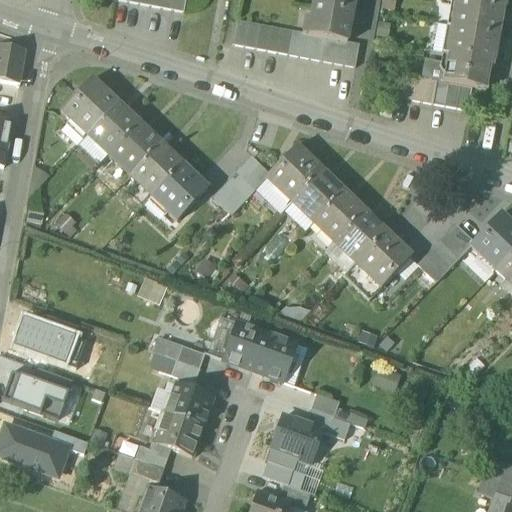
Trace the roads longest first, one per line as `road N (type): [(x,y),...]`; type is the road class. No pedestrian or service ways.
road 1 (residential): [(511,179),(47,28)]
road 2 (residential): [(0,287),(47,28)]
road 3 (residential): [(212,511),(251,398)]
